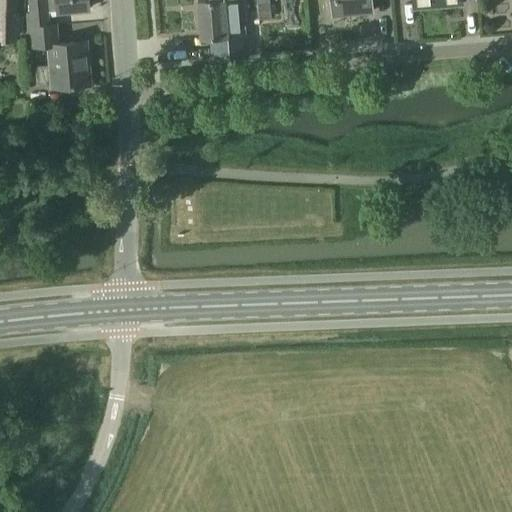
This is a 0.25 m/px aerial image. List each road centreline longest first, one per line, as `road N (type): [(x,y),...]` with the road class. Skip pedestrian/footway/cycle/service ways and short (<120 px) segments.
road 1 (residential): [(126,92),(511,46)]
road 2 (primary): [(124,317),(511,298)]
road 3 (tertiary): [(124,317),(126,92)]
road 4 (unclassified): [(68,511),(114,414),(124,317)]
road 5 (primary): [(0,326),(124,317)]
